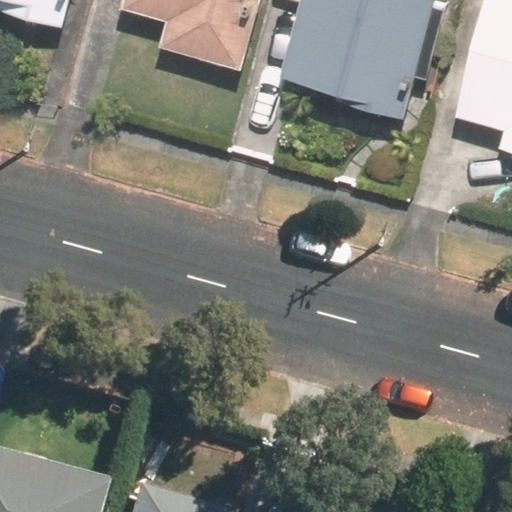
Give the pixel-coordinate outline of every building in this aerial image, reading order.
[(6,0),(5,6),(69,23),(75,0),(6,0)] [(258,68),(277,0),(137,0),(136,7),(178,18),(171,44),(258,68)] [(312,0),(292,73),(352,90),(349,102),(410,119),(443,0),(312,0)] [(511,0),(495,0),(465,112),(511,125),(511,0)] [(97,511),(106,483),(0,453),(0,511),(97,511)] [(224,511),(141,489),(135,511),(224,511)]
